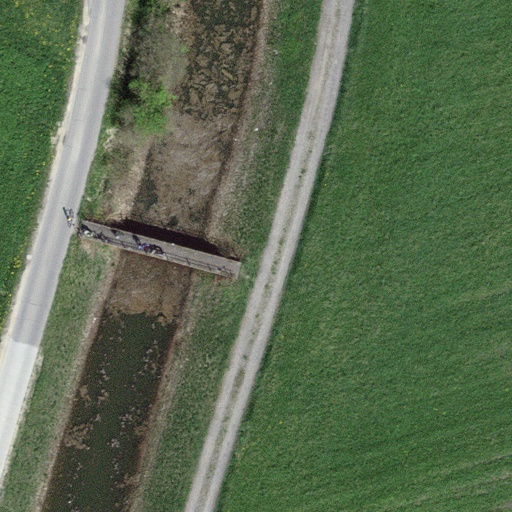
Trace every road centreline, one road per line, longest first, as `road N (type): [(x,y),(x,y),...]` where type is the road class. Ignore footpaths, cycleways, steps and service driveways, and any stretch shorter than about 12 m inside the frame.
road 1 (track): [(274,279),(321,101),(336,0)]
road 2 (track): [(205,511),(274,279)]
road 3 (track): [(49,218),(100,43),(100,0)]
road 4 (track): [(0,388),(49,218)]
